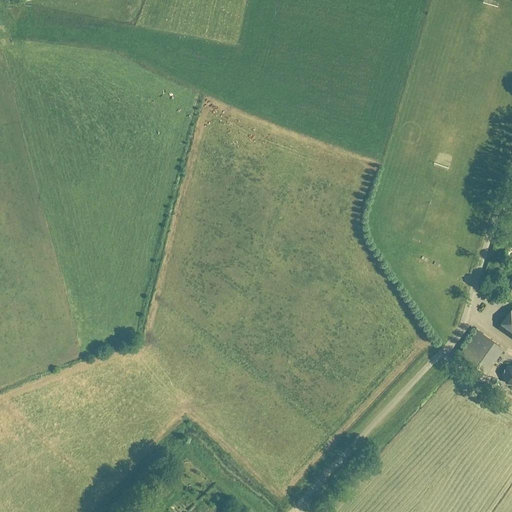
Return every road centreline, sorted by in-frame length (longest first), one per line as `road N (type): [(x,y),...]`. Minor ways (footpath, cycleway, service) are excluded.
road 1 (unclassified): [(305,511),(308,494),(442,350)]
road 2 (unclassified): [(442,350),(461,326),(511,160)]
